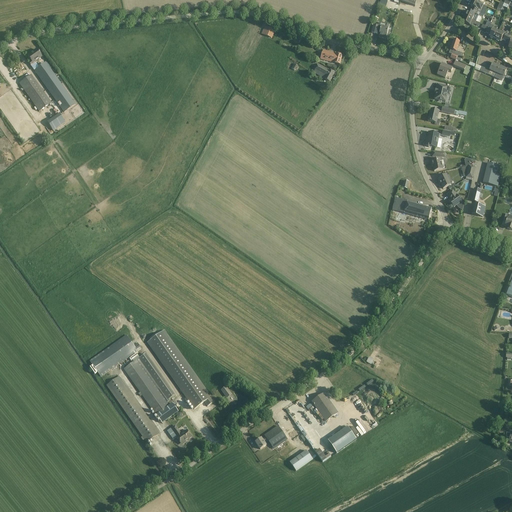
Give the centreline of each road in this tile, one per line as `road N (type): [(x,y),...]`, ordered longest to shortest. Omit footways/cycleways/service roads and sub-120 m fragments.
road 1 (unclassified): [(121,511),(339,363),(450,231)]
road 2 (unclassified): [(422,61),(231,11),(57,28),(0,47)]
road 3 (unclassified): [(450,231),(413,133),(412,86),(422,61)]
